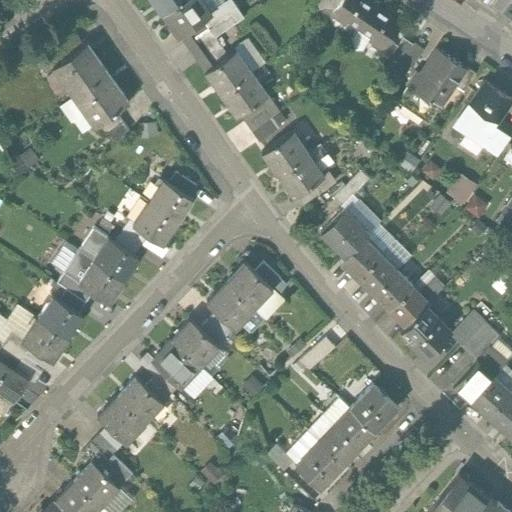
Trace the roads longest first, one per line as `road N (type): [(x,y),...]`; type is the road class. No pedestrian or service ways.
road 1 (residential): [(254,204),(80,379),(11,465)]
road 2 (residential): [(455,431),(254,204)]
road 3 (residential): [(254,204),(110,0)]
